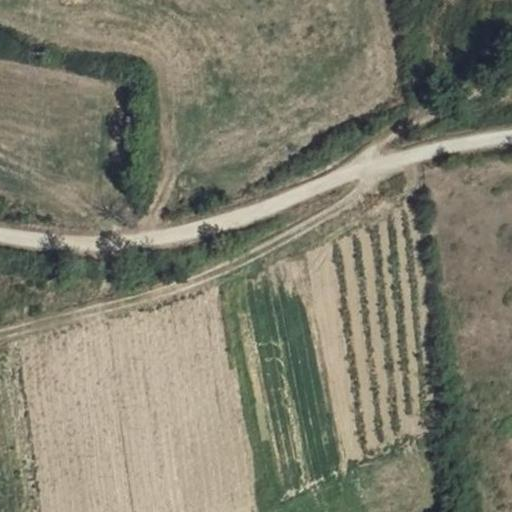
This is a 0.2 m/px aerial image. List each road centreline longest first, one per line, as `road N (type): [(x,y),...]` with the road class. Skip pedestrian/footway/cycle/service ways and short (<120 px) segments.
road 1 (track): [(511,72),(467,108),(423,119),(369,170),(347,210),(300,242),(210,280),(0,344)]
road 2 (track): [(0,234),(137,241),(230,221),(333,180),(458,145),(511,141)]
